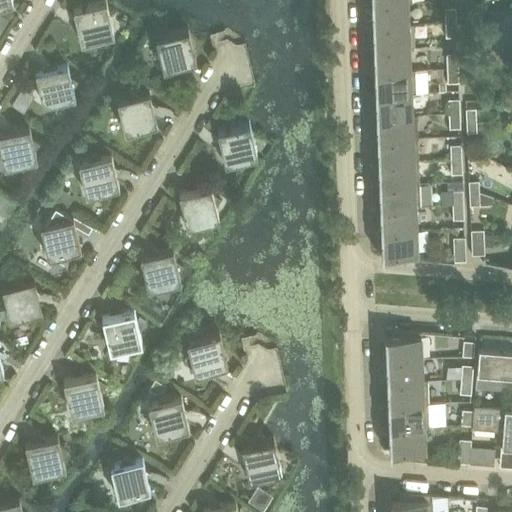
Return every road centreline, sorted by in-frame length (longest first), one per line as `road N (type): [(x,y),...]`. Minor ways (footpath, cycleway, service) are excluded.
road 1 (residential): [(0,428),(220,68)]
road 2 (unclassified): [(350,264),(340,0)]
road 3 (residential): [(170,511),(269,348)]
road 4 (residential): [(511,277),(350,264)]
road 5 (residential): [(351,314),(511,326)]
road 6 (residential): [(511,481),(357,468)]
road 7 (residential): [(357,468),(351,314)]
